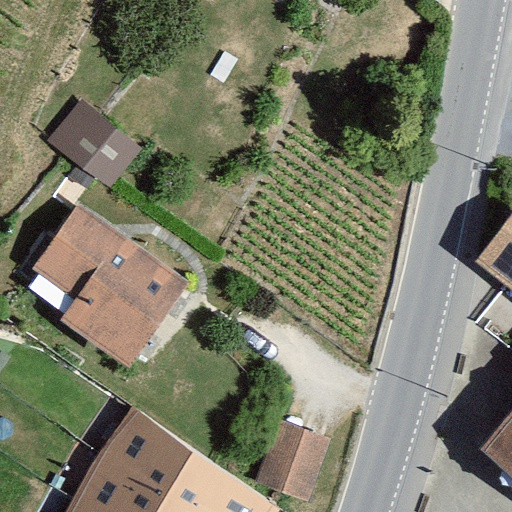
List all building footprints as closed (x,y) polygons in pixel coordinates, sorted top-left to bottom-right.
[(137,151),(78,106),(50,144),(109,188),(137,151)] [(511,215),(475,261),(511,290),(511,215)] [(82,218),(29,301),(141,382),(195,295),(82,218)] [(277,511),(278,511),(134,414),(73,511),(277,511)] [(511,419),(487,450),(511,470),(511,419)] [(257,480),(310,498),(329,441),(276,423),(257,480)]
